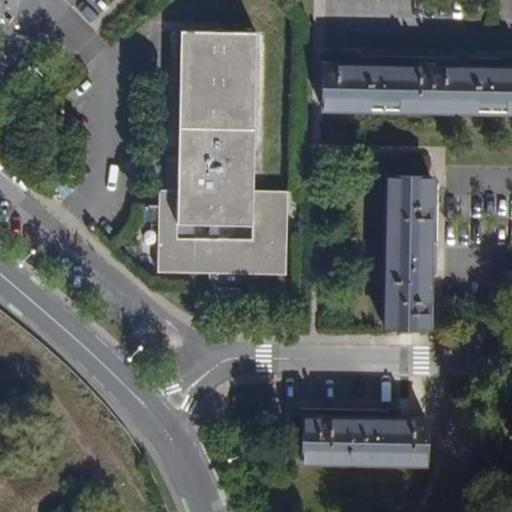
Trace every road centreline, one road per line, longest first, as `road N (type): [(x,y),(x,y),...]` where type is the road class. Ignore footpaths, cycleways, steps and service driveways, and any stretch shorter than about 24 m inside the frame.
road 1 (residential): [(163,426),(179,398),(231,358),(485,358),(511,345)]
road 2 (unknown): [(57,9),(99,78),(109,117),(100,214),(80,254)]
road 3 (tertiary): [(0,273),(84,343),(163,426)]
road 4 (residential): [(340,35),(511,41)]
